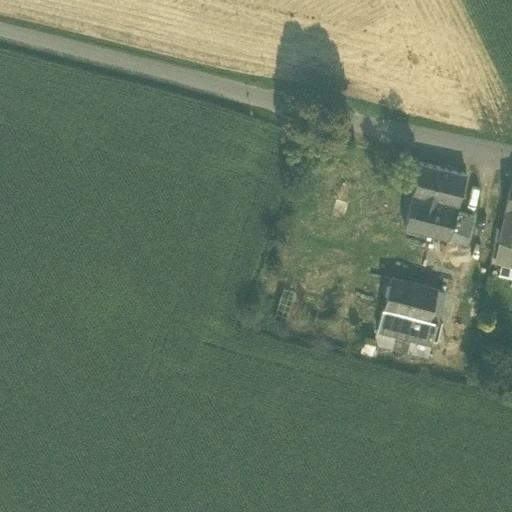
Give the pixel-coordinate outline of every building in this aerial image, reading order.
[(422,163),(413,196),(460,207),(468,174),(422,163)] [(459,211),(460,207),(413,196),(406,228),(450,239),(459,211)] [(511,209),(506,208),(499,241),(511,243),(511,209)] [(474,215),(459,211),(450,239),(466,244),(474,215)] [(511,262),(511,243),(499,241),(495,259),(501,260),(511,262)] [(511,278),(511,262),(501,260),(497,276),(511,278)] [(385,309),(431,320),(438,290),(393,279),(385,309)] [(446,292),(438,290),(431,320),(439,322),(446,292)] [(433,344),(439,322),(431,320),(385,309),(380,331),(433,344)]
